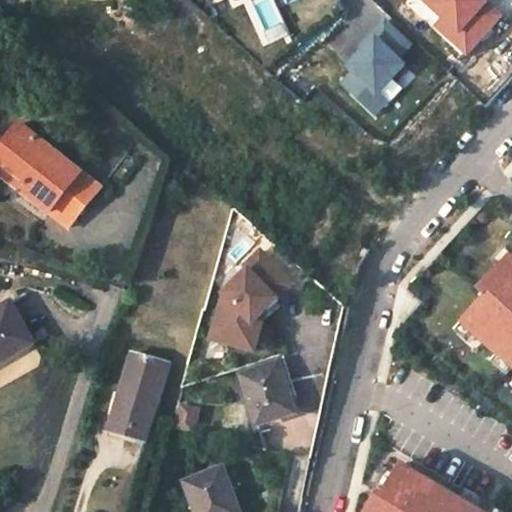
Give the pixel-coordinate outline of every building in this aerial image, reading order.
[(216,0),(220,8),(241,0),(216,0)] [(511,15),(494,0),(421,0),(446,21),(438,29),(476,63),(511,22),(511,15)] [(377,117),(429,60),(386,21),(360,49),(368,56),(341,85),(377,117)] [(78,175),(17,125),(0,145),(0,166),(24,185),(19,193),(46,214),(78,175)] [(0,177),(19,193),(24,185),(0,166),(0,177)] [(249,268),(225,290),(211,339),(258,353),(269,312),(298,283),(262,248),(245,264),(249,268)] [(511,263),(486,288),(494,296),(469,324),(511,363),(511,263)] [(0,361),(41,338),(38,332),(36,329),(25,336),(13,315),(7,304),(0,307),(0,361)] [(41,338),(47,334),(44,328),(38,332),(41,338)] [(144,433),(164,364),(127,354),(106,432),(128,437),(130,430),(144,433)] [(292,414),(277,363),(239,374),(254,425),(292,414)] [(181,433),(202,433),(202,407),(181,407),(181,433)] [(142,442),(144,433),(130,430),(128,437),(142,442)] [(493,511),(409,461),(376,511),(493,511)] [(236,511),(219,470),(181,485),(191,511),(236,511)]
